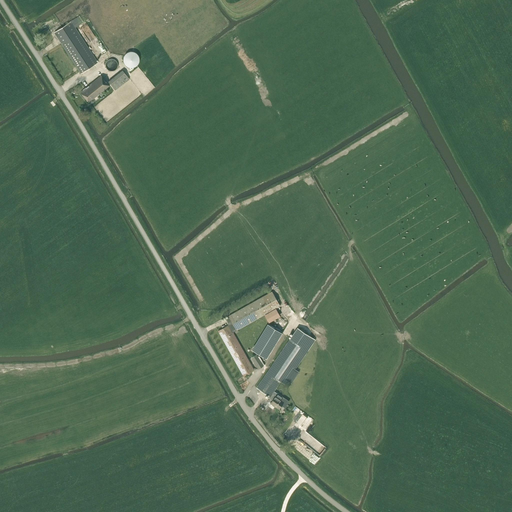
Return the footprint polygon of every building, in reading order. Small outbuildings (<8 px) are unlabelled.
[(83,22),(79,16),(71,21),(71,22),(54,33),(81,73),(98,62),(75,28),(83,22)] [(125,55),(124,57),(124,59),(124,62),(125,64),(127,66),(130,67),(132,67),(134,66),(137,65),(138,63),(139,61),(139,58),(138,56),(137,54),(134,52),(132,52),(130,52),(127,53),(125,55)] [(117,67),(118,66),(118,65),(118,64),(117,63),(117,62),(116,61),(115,60),(114,60),(113,59),(112,59),(111,59),(110,59),(109,60),(108,60),(108,61),(107,61),(107,62),(106,62),(106,63),(106,64),(106,66),(106,67),(107,68),(107,69),(108,70),(109,70),(110,71),(111,71),(112,71),(113,71),(114,70),(115,70),(116,70),(116,69),(117,68),(117,67)] [(108,82),(115,90),(129,79),(123,70),(108,82)] [(80,92),(89,102),(109,86),(101,76),(86,88),(85,88),(83,90),(80,92)] [(264,315),(268,322),(275,319),(279,316),(275,309),(280,306),(272,292),(229,316),(229,317),(225,319),(229,325),(218,331),(243,376),(254,370),(233,333),(264,315)] [(282,332),(269,324),(252,350),(265,358),(282,332)] [(292,373),(308,351),(290,339),(256,387),(270,397),(271,395),(274,397),(270,403),(279,410),(284,402),(278,398),(280,394),(274,390),(283,377),(285,379),(290,372),(292,373)] [(264,362),(261,358),(259,359),(256,355),(251,358),(258,369),(263,366),(262,363),(264,362)] [(299,416),(298,416),(302,420),(306,416),(296,406),(292,411),(296,415),(296,414),(299,416)] [(315,450),(314,450),(308,457),(314,461),(327,445),(323,442),(318,447),(315,450)]
